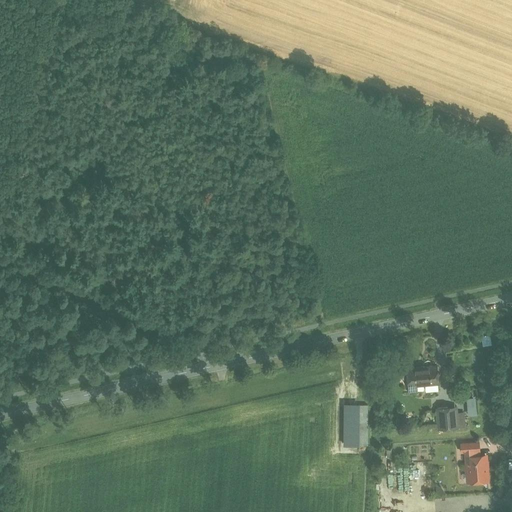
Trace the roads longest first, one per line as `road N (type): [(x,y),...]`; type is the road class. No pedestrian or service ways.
road 1 (secondary): [(511,299),(0,414)]
road 2 (track): [(0,133),(293,227)]
road 3 (track): [(204,368),(198,347),(179,335),(0,257)]
